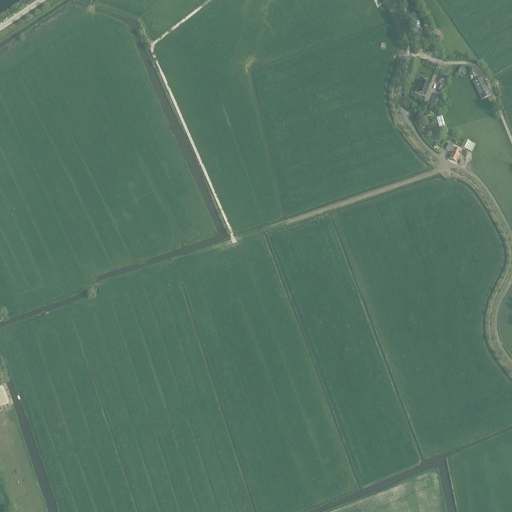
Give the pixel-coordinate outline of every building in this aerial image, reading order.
[(469,71),(469,70),(469,69),(468,67),(467,67),(466,66),(465,66),(464,65),(462,66),(461,66),(460,67),(458,69),(458,70),(458,71),(458,72),(458,73),(459,75),(461,76),(463,77),(465,77),(466,76),(467,75),(469,73),(469,72),(469,71)] [(439,76),(437,83),(444,85),(446,78),(439,76)] [(481,100),(487,97),(491,95),(482,77),(473,82),(481,100)] [(425,95),(430,84),(425,83),(422,81),(418,92),(425,95)] [(434,93),(430,105),(438,108),(442,96),(434,93)] [(461,147),(467,150),(471,143),(465,140),(461,147)] [(449,143),(446,150),(450,152),(450,151),(453,152),(450,159),(456,162),(459,155),(458,154),(460,151),(452,147),(453,145),(449,143)]
